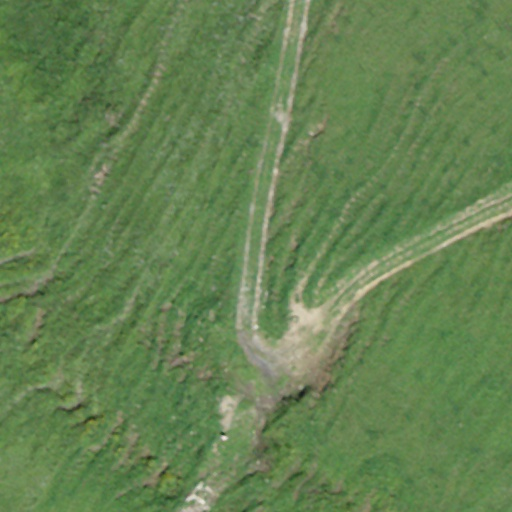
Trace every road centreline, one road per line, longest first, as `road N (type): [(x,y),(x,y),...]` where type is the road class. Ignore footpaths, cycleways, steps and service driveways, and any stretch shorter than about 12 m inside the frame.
road 1 (track): [(511,196),(395,254),(344,290),(286,364),(254,359),(246,307),(261,173),(298,0)]
road 2 (track): [(192,511),(254,359)]
